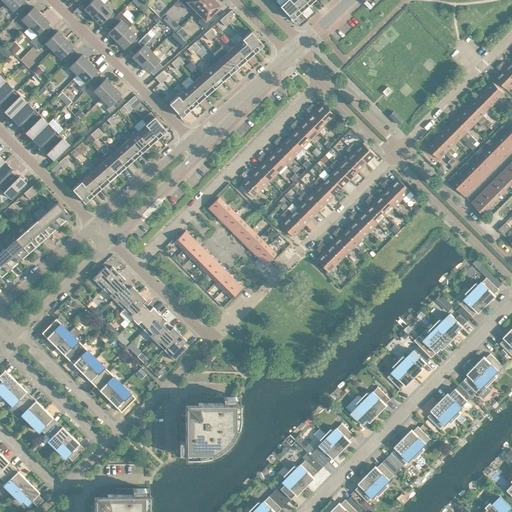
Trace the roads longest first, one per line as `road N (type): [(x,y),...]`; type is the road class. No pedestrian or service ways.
road 1 (residential): [(297,511),(511,293)]
road 2 (residential): [(131,259),(315,78)]
road 3 (residential): [(206,332),(386,150)]
road 4 (residential): [(193,137),(55,0)]
road 5 (residential): [(386,150),(511,274)]
road 6 (residential): [(511,258),(396,140)]
road 7 (residential): [(396,140),(511,24)]
road 8 (residential): [(0,428),(57,484),(100,438)]
road 9 (residential): [(113,425),(10,326)]
road 10 (residential): [(0,337),(100,438)]
road 11 (unclassified): [(193,137),(176,142),(89,219)]
road 12 (unclassified): [(104,234),(193,137)]
road 13 (unclassified): [(10,326),(104,234)]
road 14 (residential): [(113,425),(206,332)]
road 15 (unclassified): [(193,137),(286,49)]
road 16 (residential): [(89,219),(0,130)]
